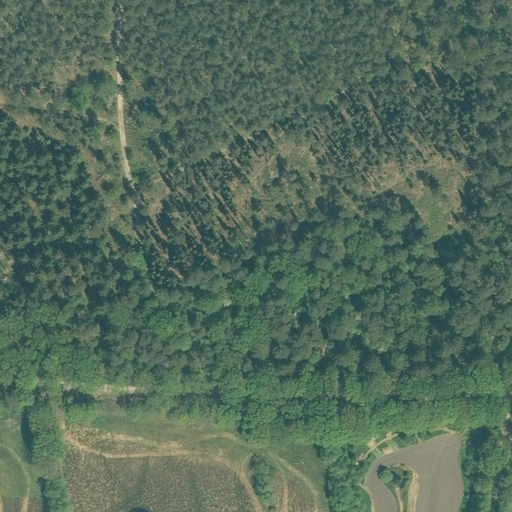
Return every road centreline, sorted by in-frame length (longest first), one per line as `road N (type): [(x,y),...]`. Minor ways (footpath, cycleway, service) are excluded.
road 1 (track): [(0,379),(440,390)]
road 2 (track): [(117,0),(120,125),(147,281),(157,304),(223,360),(240,387)]
road 3 (track): [(490,511),(509,378)]
road 4 (track): [(0,102),(120,125)]
